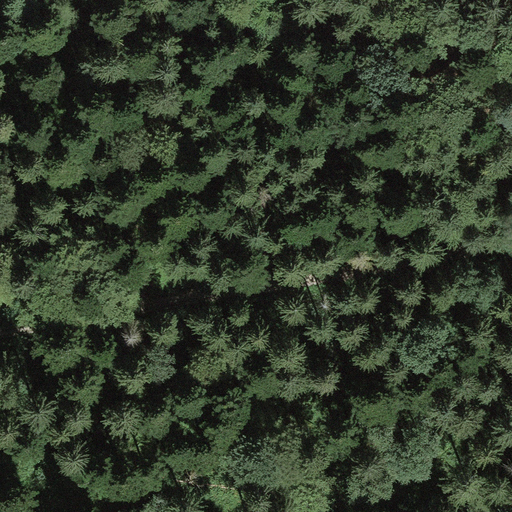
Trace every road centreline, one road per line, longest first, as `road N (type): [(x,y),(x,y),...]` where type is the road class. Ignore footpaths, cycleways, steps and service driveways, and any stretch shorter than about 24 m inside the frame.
road 1 (track): [(0,53),(183,296),(511,238)]
road 2 (track): [(0,328),(183,296)]
